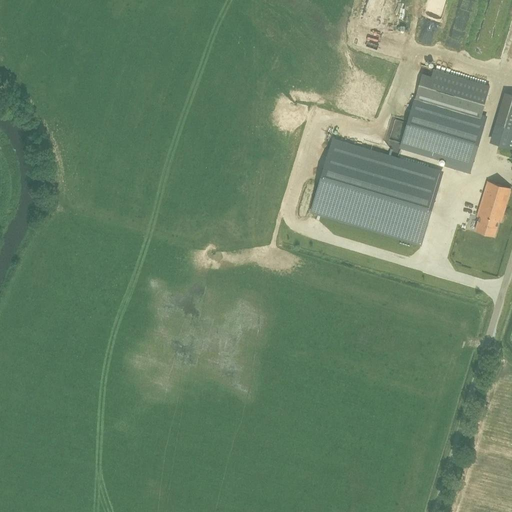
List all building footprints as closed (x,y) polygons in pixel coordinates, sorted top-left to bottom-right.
[(422,74),(401,146),(446,159),(444,166),(468,173),(485,116),(481,114),(484,104),(489,87),(433,70),(431,77),(422,74)] [(511,95),(498,92),(486,143),(511,149),(511,95)] [(396,141),(397,120),(390,119),(389,140),(396,141)] [(333,141),(312,211),(421,243),(442,174),(333,141)] [(487,181),(478,214),(480,215),(475,231),(494,236),(499,220),(501,221),(511,188),(487,181)]
